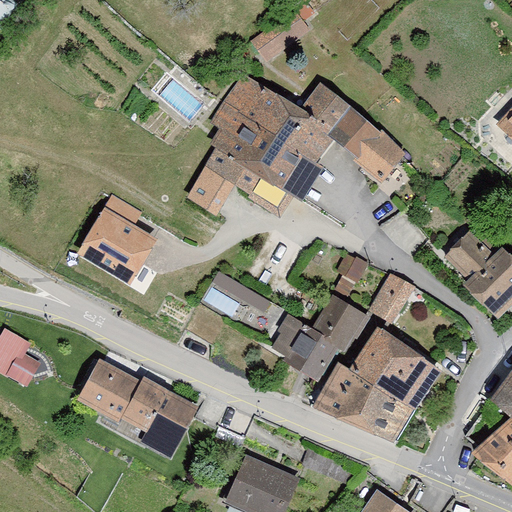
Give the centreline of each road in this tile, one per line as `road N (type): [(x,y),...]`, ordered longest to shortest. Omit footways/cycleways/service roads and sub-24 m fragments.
road 1 (residential): [(437,468),(314,424),(88,316),(0,294)]
road 2 (residential): [(437,468),(458,406),(490,352),(486,329),(367,243)]
